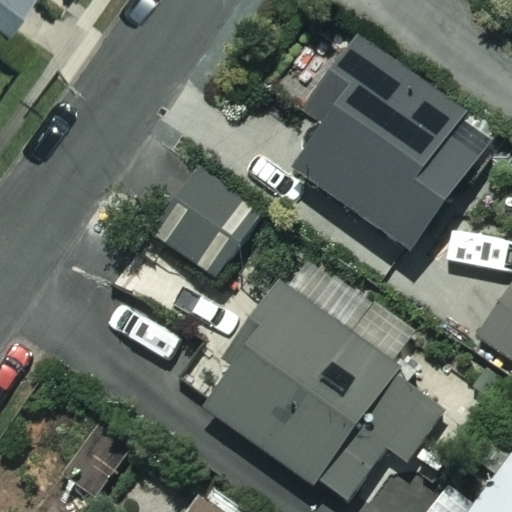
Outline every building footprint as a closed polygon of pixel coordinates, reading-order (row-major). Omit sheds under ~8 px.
[(488,143),(351,43),(300,111),(321,126),(290,169),(406,255),(488,143)] [(255,208),(200,170),(154,238),(209,276),(255,208)] [(448,403),(279,289),(199,409),(345,507),(381,454),(403,469),(448,403)] [(511,291),(478,338),(511,362),(511,291)] [(511,511),(511,456),(472,511),(446,492),(430,511),(511,511)]
